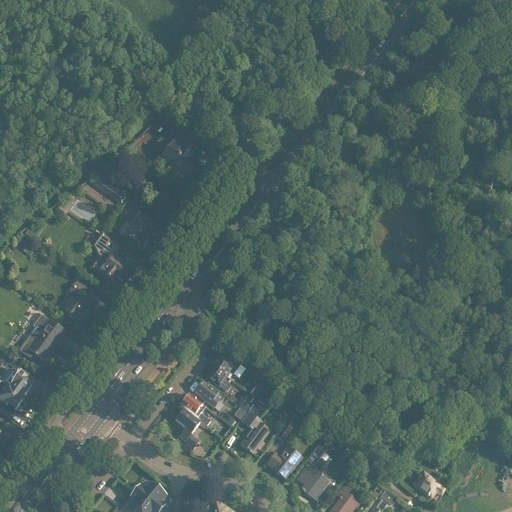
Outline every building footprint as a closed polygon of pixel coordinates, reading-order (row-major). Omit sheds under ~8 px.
[(159,132),(166,139),(178,126),(171,119),(159,132)] [(175,176),(180,171),(189,178),(199,166),(194,162),(196,159),(181,146),(179,149),(173,145),(163,157),(172,165),(168,170),(175,176)] [(121,203),(129,192),(102,172),(94,184),(121,203)] [(136,200),(131,197),(126,204),(131,207),(136,200)] [(67,211),(58,205),(54,211),(63,217),(67,211)] [(126,233),(140,244),(149,233),(156,222),(143,213),(140,217),(139,216),(126,233)] [(118,248),(99,235),(92,245),(97,258),(91,265),(99,271),(103,274),(114,282),(117,279),(122,281),(130,269),(112,256),(118,248)] [(75,297),(65,311),(81,323),(96,303),(89,298),(94,291),(77,279),(68,293),(75,297)] [(19,351),(29,359),(33,353),(43,361),(64,332),(41,315),(33,326),(34,327),(19,348),(20,349),(19,351)] [(224,355),(221,358),(219,357),(212,367),(226,377),(230,372),(233,374),(236,370),(238,366),(224,355)] [(16,370),(20,365),(10,358),(6,363),(16,370)] [(230,379),(226,377),(212,367),(205,377),(225,391),(228,390),(230,387),(230,384),(228,382),(230,379)] [(12,369),(2,382),(8,386),(23,397),(32,384),(34,380),(29,377),(20,371),(18,373),(12,369)] [(2,382),(0,385),(0,394),(1,395),(0,396),(0,404),(11,412),(13,409),(15,410),(22,401),(21,400),(23,397),(8,386),(2,382)] [(202,382),(194,392),(205,401),(204,401),(214,408),(219,402),(220,403),(224,398),(218,393),(217,394),(202,382)] [(261,388),(253,382),(246,392),(249,394),(253,397),(254,397),(261,388)] [(258,401),(264,406),(271,397),(265,393),(258,401)] [(181,405),(197,418),(199,419),(198,421),(206,427),(208,424),(205,422),(207,420),(200,415),(205,408),(188,395),(181,405)] [(242,404),(239,402),(237,405),(243,410),(248,404),(244,401),(242,404)] [(241,422),(245,425),(251,430),(240,445),(252,455),(269,432),(262,426),(264,424),(257,419),(263,412),(262,410),(263,410),(254,403),(248,410),(250,411),(241,422)] [(199,423),(183,411),(175,421),(184,428),(178,436),(186,442),(182,447),(190,452),(193,447),(198,441),(190,435),(199,423)] [(219,418),(230,427),(231,426),(235,421),(223,413),(219,418)] [(278,422),(273,428),(279,432),(284,426),(278,422)] [(279,432),(275,437),(281,441),(291,428),(286,423),(286,424),(285,424),(284,426),(279,432)] [(230,427),(222,437),(225,439),(234,428),(231,426),(230,427)] [(322,439),(317,446),(318,446),(325,452),(330,445),(322,439)] [(266,465),(271,469),(285,479),(289,473),(290,474),(302,458),(286,446),(276,460),(272,457),(266,465)] [(299,476),(297,480),(304,485),(300,491),(303,493),(304,492),(313,498),(316,501),(324,492),(322,490),(328,483),(328,482),(321,477),(325,463),(319,459),(325,452),(318,446),(317,446),(303,465),(306,467),(299,476)] [(449,469),(449,468),(453,463),(447,458),(442,464),(449,469)] [(434,492),(441,496),(444,489),(438,487),(440,485),(421,471),(411,483),(427,496),(428,495),(430,497),(434,492)] [(159,511),(165,505),(161,502),(166,496),(143,477),(115,511),(159,511)] [(346,494),(350,489),(344,484),(335,495),(340,499),(329,511),(348,511),(350,510),(352,511),(358,503),(346,494)] [(372,501),(378,495),(373,491),(367,498),(372,501)] [(385,491),(380,498),(386,503),(391,496),(385,491)] [(205,511),(225,511),(228,508),(214,498),(205,511)] [(378,511),(379,511),(385,504),(379,499),(368,511),(378,511)]
